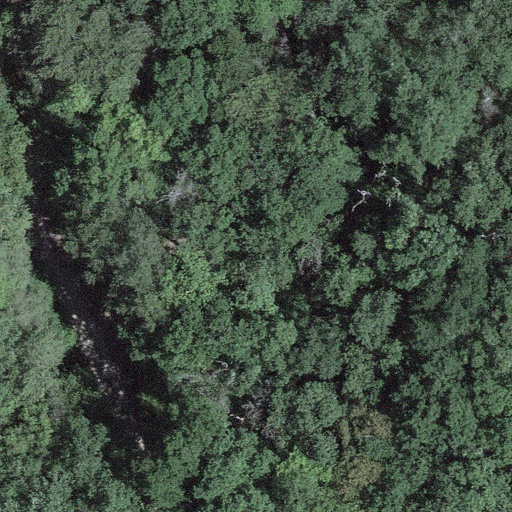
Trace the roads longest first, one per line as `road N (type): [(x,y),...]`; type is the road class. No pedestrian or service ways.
road 1 (track): [(12,0),(34,195),(165,511)]
road 2 (track): [(88,335),(131,308),(214,232),(303,98),(346,0)]
